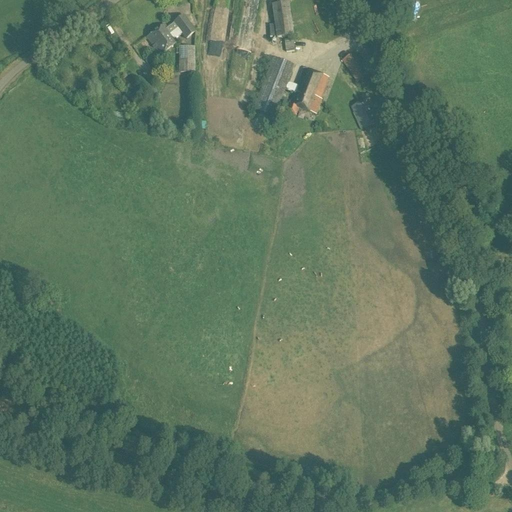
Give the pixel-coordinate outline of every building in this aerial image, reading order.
[(277,38),(294,36),(289,3),(272,5),(277,38)] [(186,39),(195,32),(183,16),(174,23),(177,29),(182,34),(186,39)] [(257,29),(257,18),(245,18),(245,29),(257,29)] [(182,34),(177,29),(170,34),(163,26),(146,39),(159,56),(177,43),(174,40),(182,34)] [(286,53),(294,52),(293,39),(285,40),(286,53)] [(195,46),(184,45),(183,69),(195,70),(195,46)] [(357,83),(368,75),(354,53),(342,61),(357,83)] [(297,86),(287,83),(293,66),(273,59),(255,110),(274,117),(284,91),(293,94),(286,114),(295,117),(298,109),(315,115),(328,79),(303,70),(297,86)] [(149,85),(161,77),(155,67),(142,75),(149,85)] [(157,94),(156,87),(146,89),(148,96),(157,94)] [(361,130),(380,122),(371,99),(351,107),(361,130)]
